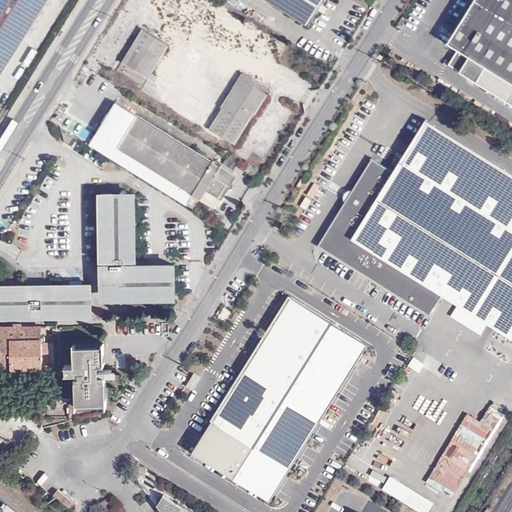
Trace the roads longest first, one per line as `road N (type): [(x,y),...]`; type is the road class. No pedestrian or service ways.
road 1 (tertiary): [(399,0),(129,429)]
road 2 (secondary): [(0,180),(110,0)]
road 3 (secondary): [(92,0),(0,145)]
road 4 (unknown): [(129,429),(253,511)]
